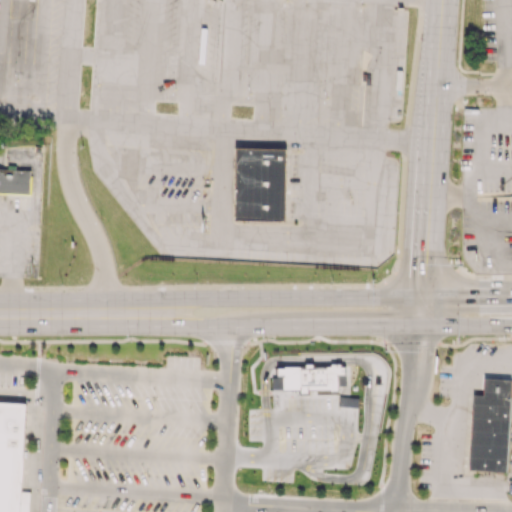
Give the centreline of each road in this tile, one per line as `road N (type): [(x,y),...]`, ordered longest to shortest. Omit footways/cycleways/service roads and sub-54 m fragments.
road 1 (primary): [(511,296),(0,301)]
road 2 (primary): [(0,326),(511,324)]
road 3 (secondary): [(442,0),(423,325)]
